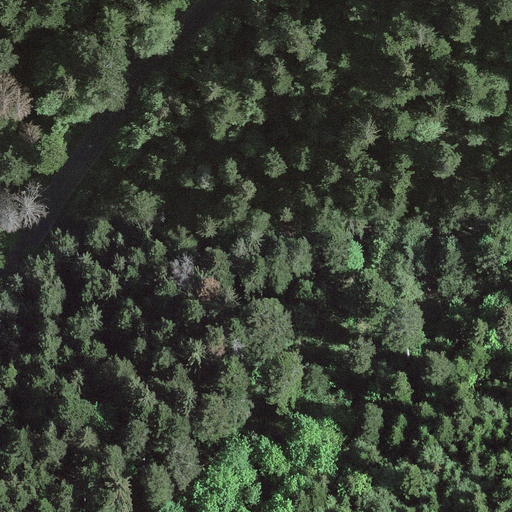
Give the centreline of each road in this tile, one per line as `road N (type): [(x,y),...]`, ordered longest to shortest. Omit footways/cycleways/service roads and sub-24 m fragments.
road 1 (track): [(511,288),(338,360),(228,436),(139,511)]
road 2 (tertiary): [(0,273),(147,77),(223,0)]
